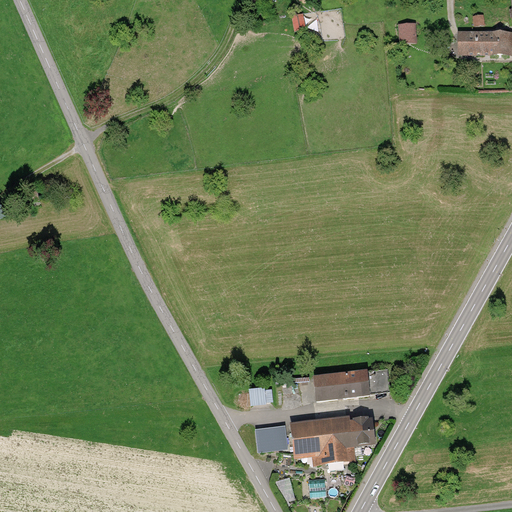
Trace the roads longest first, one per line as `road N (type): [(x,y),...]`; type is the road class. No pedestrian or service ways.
road 1 (tertiary): [(20,0),(142,272),(276,511)]
road 2 (track): [(0,199),(109,125),(171,103),(223,60),(245,0)]
road 3 (primary): [(360,511),(511,239)]
